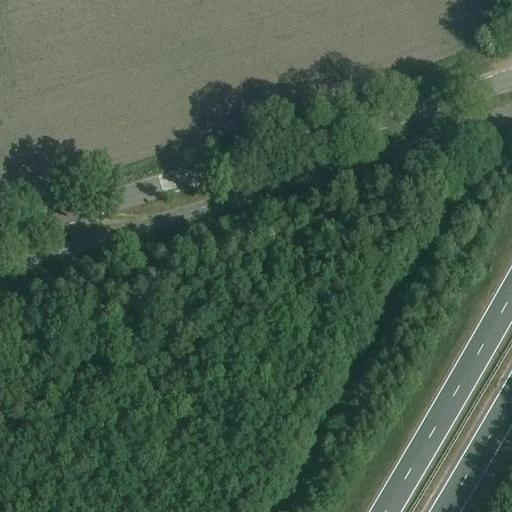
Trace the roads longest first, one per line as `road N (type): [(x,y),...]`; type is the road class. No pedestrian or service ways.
road 1 (tertiary): [(511,84),(0,240)]
road 2 (trunk): [(511,293),(385,511)]
road 3 (trunk): [(444,511),(511,401)]
